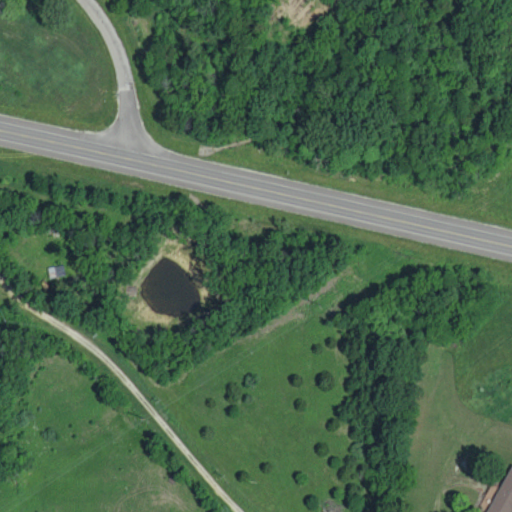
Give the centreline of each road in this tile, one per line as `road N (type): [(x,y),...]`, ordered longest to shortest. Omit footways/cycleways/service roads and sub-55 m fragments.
road 1 (primary): [(0,129),(511,243)]
road 2 (residential): [(242,511),(107,360),(9,293)]
road 3 (residential): [(127,158),(119,49),(82,0)]
